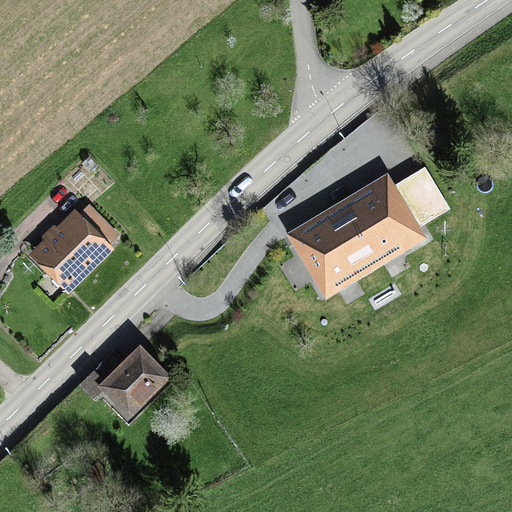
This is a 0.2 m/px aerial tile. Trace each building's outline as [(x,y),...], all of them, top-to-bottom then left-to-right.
[(90,173),(97,166),(89,158),(82,165),(90,173)] [(388,175),(286,237),(326,303),(428,240),(421,229),(451,211),(425,170),(395,188),(388,175)] [(54,226),(41,239),(44,242),(29,256),(68,296),(115,252),(110,247),(119,238),(89,206),(79,216),(75,212),(57,229),(54,226)] [(172,381),(140,348),(104,383),(94,372),(80,386),(93,400),(101,393),(129,422),(172,381)] [(97,464),(85,474),(94,486),(107,476),(97,464)]
